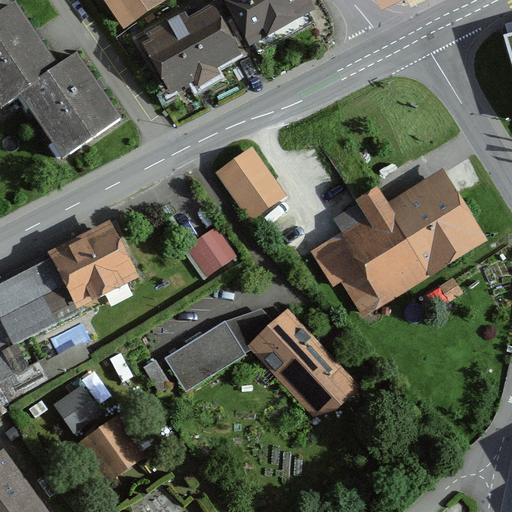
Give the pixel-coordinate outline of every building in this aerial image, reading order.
[(107,0),(109,0),(126,24),(160,0),(104,0),(106,1),(107,0)] [(228,0),(259,53),(314,22),(301,0),(228,0)] [(0,92),(8,105),(28,92),(27,91),(58,70),(58,69),(40,42),(37,44),(31,36),(34,34),(15,6),(0,16),(0,92)] [(166,38),(161,30),(140,42),(145,51),(150,48),(172,88),(203,71),(234,54),(211,14),(198,21),(193,12),(184,17),(190,26),(166,38)] [(76,56),(58,69),(58,70),(27,91),(28,92),(37,105),(31,109),(54,143),(59,139),(70,154),(120,120),(101,92),(99,94),(93,86),(95,84),(76,56)] [(284,196),(253,153),(220,176),(251,219),(284,196)] [(318,251),(354,308),(429,261),(433,266),(475,239),(441,185),(399,212),(400,214),(394,218),(377,192),(343,216),(351,230),(318,251)] [(235,257),(215,229),(187,248),(207,277),(235,257)] [(106,232),(0,285),(0,319),(13,346),(85,309),(81,301),(129,276),(106,232)] [(289,315),(252,349),(308,409),(325,391),(332,399),(352,382),(289,315)] [(165,359),(186,393),(246,355),(225,322),(202,336),(204,339),(190,348),(188,345),(165,359)] [(170,386),(155,361),(145,367),(160,392),(170,386)] [(80,396),(60,408),(72,426),(92,413),(80,396)] [(35,419),(48,410),(41,401),(29,410),(35,419)] [(115,432),(95,446),(111,467),(130,454),(115,432)] [(46,511),(3,452),(0,453),(0,511),(46,511)]
